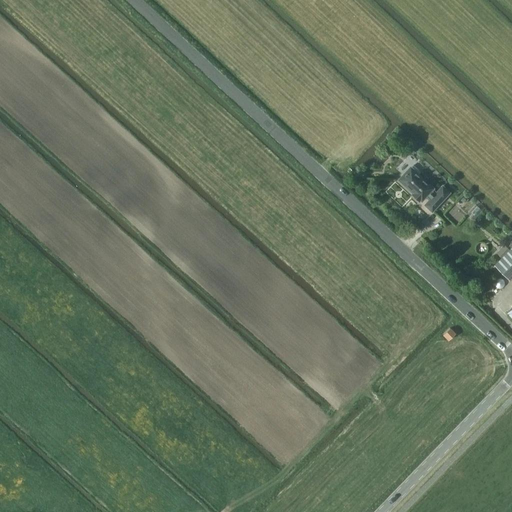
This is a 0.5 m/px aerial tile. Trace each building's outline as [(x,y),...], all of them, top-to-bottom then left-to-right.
[(433,211),(450,193),(443,187),(437,194),(432,190),(433,189),(425,181),(428,178),(422,172),(419,175),(411,168),(400,180),(422,200),(425,197),(426,196),(431,200),(426,205),(433,211)] [(444,213),(455,223),(466,212),(455,202),(444,213)] [(476,205),(468,214),(474,219),(482,211),(476,205)] [(505,246),(498,253),(497,254),(502,259),(495,266),(510,280),(511,278),(511,248),(510,251),(507,248),(505,246)] [(450,340),(456,334),(450,328),(444,334),(450,340)]
